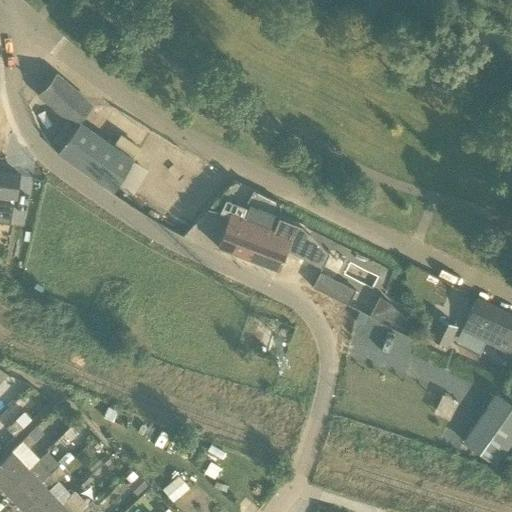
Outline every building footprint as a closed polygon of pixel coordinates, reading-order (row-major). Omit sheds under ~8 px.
[(76,128),(75,127),(93,106),(55,73),(37,95),(67,120),(52,141),(62,148),(57,154),(113,192),(113,193),(117,187),(133,161),(133,160),(133,159),(140,149),(121,136),(114,146),(80,123),(76,128)] [(0,225),(11,228),(20,174),(0,171),(0,225)] [(242,217),(246,209),(224,201),(220,212),(230,216),(218,248),(235,254),(237,249),(239,249),(240,246),(246,248),(252,233),(240,228),(244,218),(242,217)] [(245,219),(244,218),(240,228),(252,233),(246,248),(240,246),(239,249),(237,249),(235,254),(254,262),(259,249),(263,250),(267,240),(270,241),(280,218),(250,207),(245,219)] [(254,262),(278,271),(286,251),(322,269),(329,254),(303,227),(280,218),(270,241),(267,240),(263,250),(259,249),(254,262)] [(348,305),(356,290),(320,272),(313,287),(312,288),(348,306),(348,305)] [(462,330),(511,353),(511,315),(476,299),(462,330)] [(390,303),(382,318),(403,329),(408,319),(390,303)] [(457,327),(439,319),(430,341),(448,349),(457,327)] [(432,389),(458,399),(451,418),(454,419),(459,405),(475,411),(478,401),(490,405),(495,391),(439,371),(432,389)] [(511,429),(484,410),(462,441),(497,465),(511,443),(511,429)] [(23,428),(16,420),(7,429),(15,437),(23,428)] [(36,442),(29,434),(20,443),(27,450),(36,442)] [(0,485),(5,491),(29,468),(11,450),(0,461),(0,485)] [(59,465),(51,473),(38,459),(29,468),(5,491),(22,508),(62,469),(59,465)] [(62,469),(22,508),(25,511),(52,511),(62,503),(49,490),(66,473),(62,469)] [(128,487),(136,496),(147,485),(138,476),(132,483),(128,487)] [(92,500),(88,504),(87,504),(77,511),(70,511),(62,503),(52,511),(87,511),(96,504),(92,500)]
